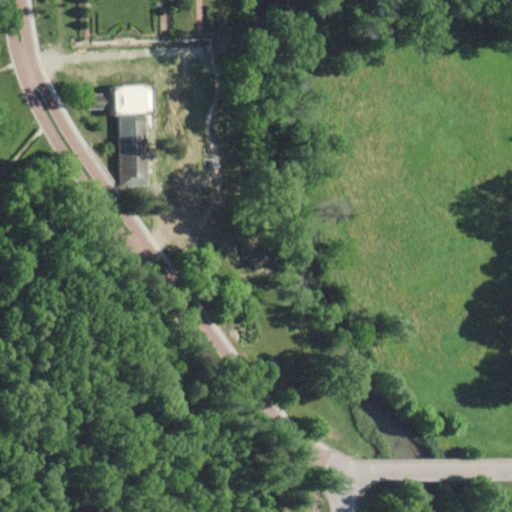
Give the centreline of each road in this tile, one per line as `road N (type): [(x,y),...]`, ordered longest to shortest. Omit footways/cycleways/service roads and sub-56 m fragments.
road 1 (residential): [(331,462),(299,443),(54,132),(23,65),(14,0)]
road 2 (residential): [(511,463),(331,462)]
